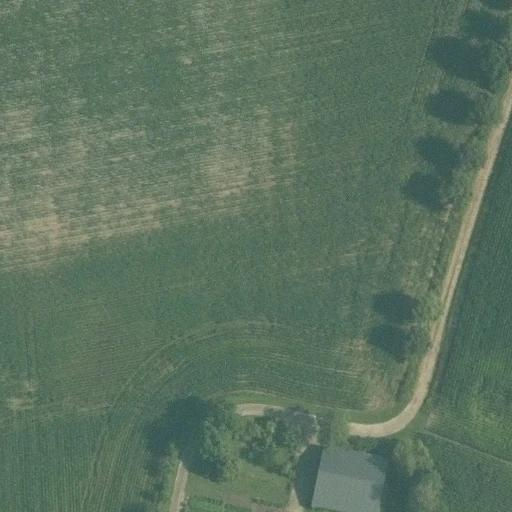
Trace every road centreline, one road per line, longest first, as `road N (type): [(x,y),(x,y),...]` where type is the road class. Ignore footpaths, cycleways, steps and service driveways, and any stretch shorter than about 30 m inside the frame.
road 1 (track): [(416,402),(511,77)]
road 2 (unclassified): [(174,511),(188,452),(207,425),(231,411),(379,433),(416,402)]
